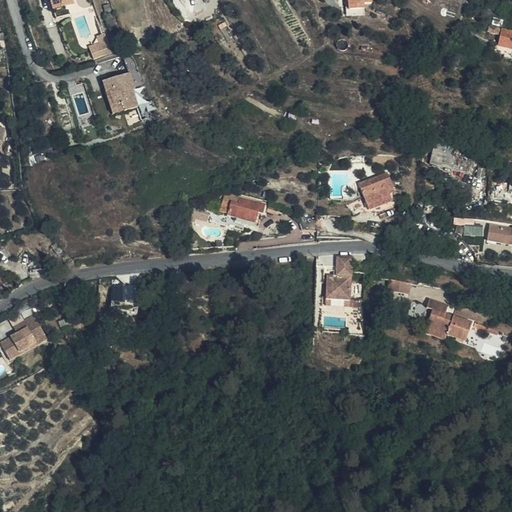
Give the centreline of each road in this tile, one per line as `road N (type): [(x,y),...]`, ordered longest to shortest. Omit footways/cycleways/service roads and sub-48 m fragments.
road 1 (tertiary): [(511,274),(329,248),(86,273),(37,284),(0,308)]
road 2 (unknown): [(20,0),(38,65),(56,76),(103,69)]
